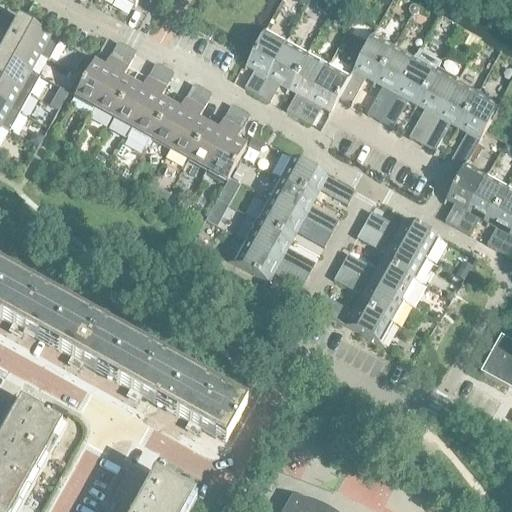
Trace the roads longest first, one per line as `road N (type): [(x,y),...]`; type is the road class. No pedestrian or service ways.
road 1 (residential): [(370,188),(321,161),(321,146),(57,0)]
road 2 (residential): [(118,423),(209,472),(232,465),(269,396)]
road 3 (residential): [(292,348),(293,324),(370,188)]
road 4 (residential): [(447,409),(394,402),(292,348)]
road 5 (residential): [(511,270),(370,188)]
road 6 (residential): [(0,356),(118,423)]
